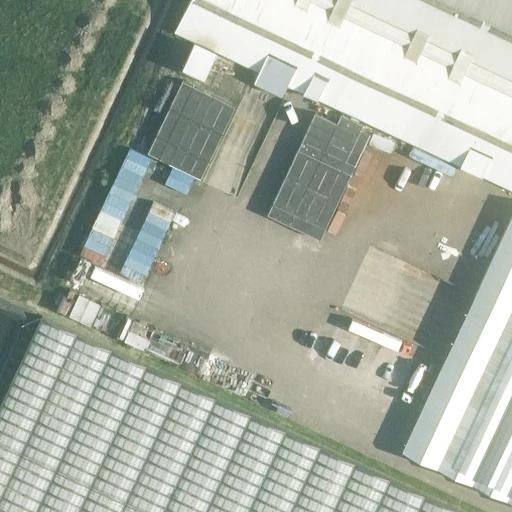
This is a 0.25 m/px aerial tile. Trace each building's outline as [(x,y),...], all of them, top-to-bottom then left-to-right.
[(511,0),(189,0),(175,31),(511,188),(511,0)] [(206,174),(236,99),(182,77),(151,152),(206,174)] [(108,188),(83,250),(106,259),(131,197),(108,188)] [(146,276),(176,208),(154,199),(125,266),(146,276)] [(511,214),(402,450),(511,500),(511,214)] [(103,324),(111,301),(78,290),(70,313),(103,324)] [(126,314),(117,337),(162,355),(161,357),(173,362),(170,368),(199,379),(211,347),(126,314)] [(0,511),(462,511),(42,316),(0,405),(0,511)] [(320,365),(343,375),(363,330),(340,320),(320,365)] [(398,400),(417,355),(383,340),(364,386),(398,400)]
